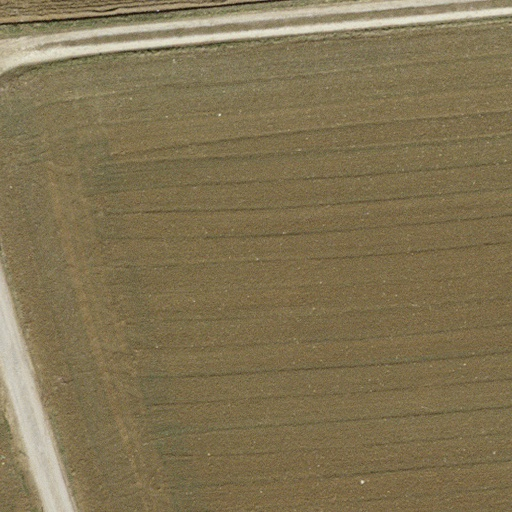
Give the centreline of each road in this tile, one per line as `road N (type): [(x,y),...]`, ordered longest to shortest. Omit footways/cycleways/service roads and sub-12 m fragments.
road 1 (track): [(511,10),(0,68)]
road 2 (track): [(70,511),(0,276)]
